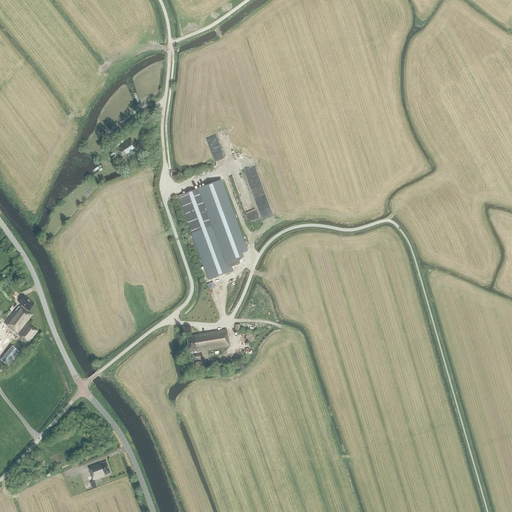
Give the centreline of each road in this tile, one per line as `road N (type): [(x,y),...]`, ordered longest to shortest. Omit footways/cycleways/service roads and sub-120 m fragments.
road 1 (unclassified): [(82,388),(167,321),(192,288),(160,182),(169,38),(159,0)]
road 2 (tertiary): [(82,388),(0,223)]
road 3 (tertiary): [(152,511),(124,439),(82,388)]
road 4 (unclassified): [(0,480),(82,388)]
